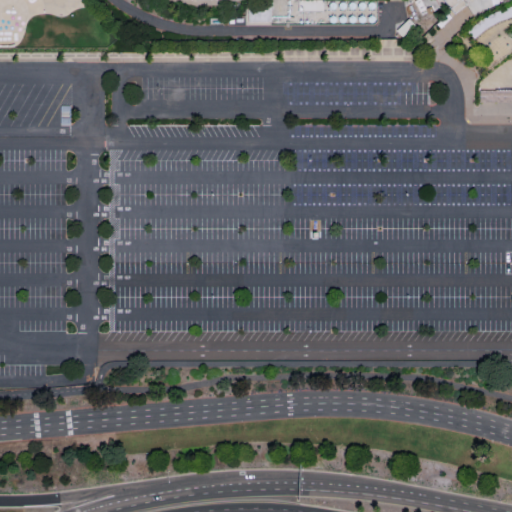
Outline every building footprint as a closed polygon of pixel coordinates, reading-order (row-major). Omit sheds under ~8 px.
[(244,9),(269,9),(269,0),(284,0),(285,18),(270,18),(270,28),(244,29),(244,19),(244,9)] [(441,0),(438,2),(443,7),(449,13),(453,18),(459,14),(467,8),(463,4),(465,3),(462,0),(441,0)] [(297,15),(297,3),(324,3),(324,15),(297,15)] [(511,7),(499,11),(487,16),(474,26),(465,33),(472,39),(490,27),(507,18),(511,17),(511,7)] [(433,28),(438,33),(450,22),(446,17),(433,28)] [(511,89),(483,89),(483,99),(511,99),(511,89)]
